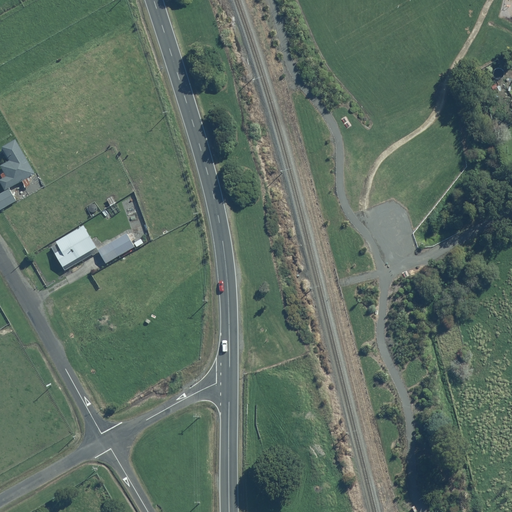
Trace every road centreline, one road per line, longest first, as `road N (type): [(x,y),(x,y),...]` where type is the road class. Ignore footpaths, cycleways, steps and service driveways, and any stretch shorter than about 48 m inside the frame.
road 1 (secondary): [(230,377),(219,220),(154,0)]
road 2 (residential): [(107,441),(0,256)]
road 3 (unclassified): [(230,377),(107,441)]
road 4 (secondary): [(229,511),(230,377)]
road 5 (unclassified): [(107,441),(0,501)]
